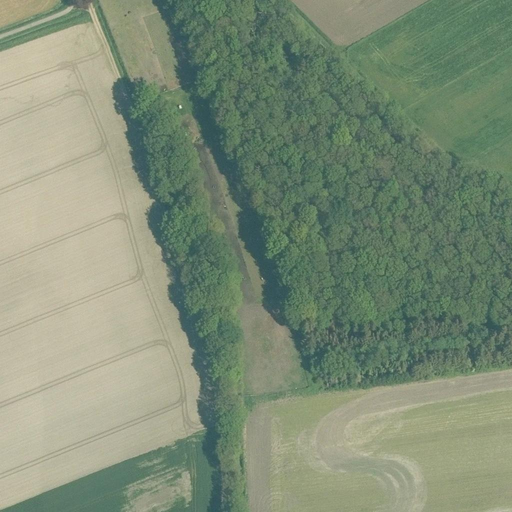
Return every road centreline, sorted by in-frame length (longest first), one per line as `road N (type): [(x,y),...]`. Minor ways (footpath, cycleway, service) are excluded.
road 1 (track): [(87,0),(153,173),(211,367),(224,511)]
road 2 (track): [(273,0),(427,154),(511,191)]
